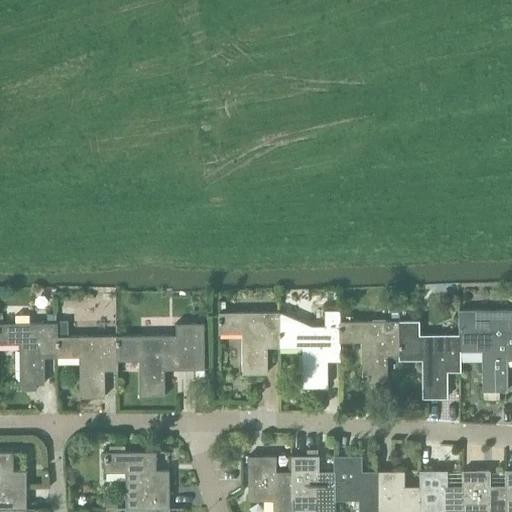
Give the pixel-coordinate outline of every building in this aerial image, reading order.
[(311,327),(279,313),(279,345),(301,345),(301,388),(326,388),(326,361),(339,361),(339,340),(339,321),(339,309),(323,309),(324,327),(311,327)] [(511,309),(458,310),(459,335),(459,349),(481,349),(482,392),(498,392),(506,392),(506,361),(511,361),(511,309)] [(15,324),(0,324),(0,342),(18,342),(19,385),(44,385),(43,358),(56,358),(56,356),(55,337),(55,313),(47,313),(47,324),(29,324),(29,313),(15,313),(15,324)] [(279,313),(218,313),(218,331),(241,331),(241,374),(266,374),(266,345),(279,345),(279,313)] [(399,321),(339,321),(339,340),(361,340),(361,383),(386,383),(386,356),(399,356),(399,321)] [(418,321),(399,321),(399,356),(399,358),(421,358),(422,399),(446,399),(446,372),(459,372),(459,349),(459,335),(419,335),(418,321)] [(174,336),(115,336),(115,355),(138,354),(139,397),(163,397),(163,370),(202,370),(201,323),(174,324),(174,336)] [(115,336),(55,337),(56,356),(78,355),(79,398),(104,398),(104,371),(116,371),(115,355),(115,336)] [(0,508),(25,508),(26,508),(26,471),(9,471),(9,463),(12,463),(12,452),(0,452),(0,508)] [(154,452),(105,453),(105,472),(125,472),(126,509),(168,508),(169,508),(168,470),(151,470),(151,463),(154,463),(154,452)] [(306,456),(291,456),(291,473),(291,508),(317,508),(316,511),(334,511),(334,498),(334,473),(324,473),(324,476),(318,476),(318,456),(316,456),(306,456)] [(334,456),(334,473),(334,498),(359,498),(359,511),(376,511),(376,472),(366,472),(366,475),(361,475),(360,456),(334,456)] [(275,457),(248,457),(248,501),(274,500),(273,511),(291,511),(291,508),(291,473),(281,473),(281,476),(275,476),(275,457)] [(376,471),(376,472),(376,511),(419,511),(419,488),(409,488),(409,491),(403,491),(403,471),(376,471)] [(419,471),(419,488),(419,511),(462,511),(462,487),(452,487),(452,490),(446,490),(446,471),(419,471)] [(489,471),(462,471),(462,511),(504,511),(505,487),(495,487),(495,490),(489,490),(489,471)]
